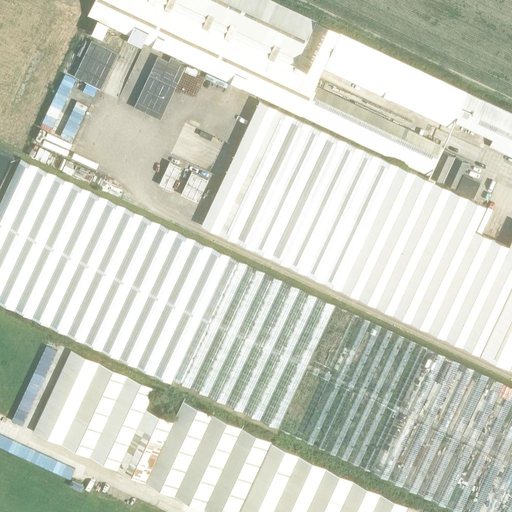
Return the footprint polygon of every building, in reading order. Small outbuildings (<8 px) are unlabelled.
[(429,175),(441,150),(450,128),(511,157),(511,112),(340,32),(285,6),(271,0),(94,0),(88,15),(301,115),(429,175)] [(103,87),(118,49),(91,39),(76,76),(103,87)] [(54,94),(41,125),(53,130),(66,98),(54,94)] [(73,138),(88,104),(77,99),(62,133),(73,138)] [(511,239),(509,246),(474,230),(486,206),(259,101),(201,225),(511,369),(511,239)] [(52,162),(55,151),(39,145),(35,157),(52,162)] [(468,163),(441,150),(429,175),(457,188),(456,189),(473,197),(480,182),(463,174),(468,163)] [(63,157),(59,169),(81,177),(81,179),(86,181),(85,184),(99,190),(106,173),(63,157)] [(0,302),(171,382),(173,378),(277,427),(332,303),(21,158),(0,202),(0,302)] [(160,183),(172,188),(181,165),(170,160),(160,183)] [(199,200),(209,177),(192,170),(182,193),(199,200)] [(511,511),(511,386),(427,347),(332,303),(277,427),(370,470),(458,511),(511,511)] [(46,343),(19,406),(30,411),(57,348),(46,343)] [(271,442),(182,400),(172,422),(145,409),(155,389),(70,350),(33,431),(117,470),(208,511),(405,511),(408,506),(270,443),(271,442)]
